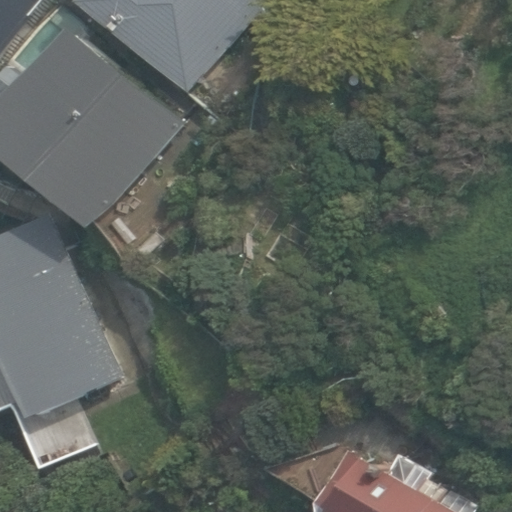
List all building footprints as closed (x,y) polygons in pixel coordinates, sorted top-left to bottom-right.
[(0,0),(0,54),(38,0),(0,0)] [(96,0),(94,4),(198,92),(261,18),(273,28),(279,21),(284,26),(305,0),(96,0)] [(0,129),(0,137),(102,226),(194,121),(86,27),(41,79),(25,64),(0,92),(0,124),(2,126),(0,129)] [(0,333),(42,422),(137,377),(59,212),(0,239),(0,333)] [(324,505),(335,511),(467,511),(448,501),(455,488),(433,476),(435,471),(405,454),(397,470),(356,447),(324,505)]
